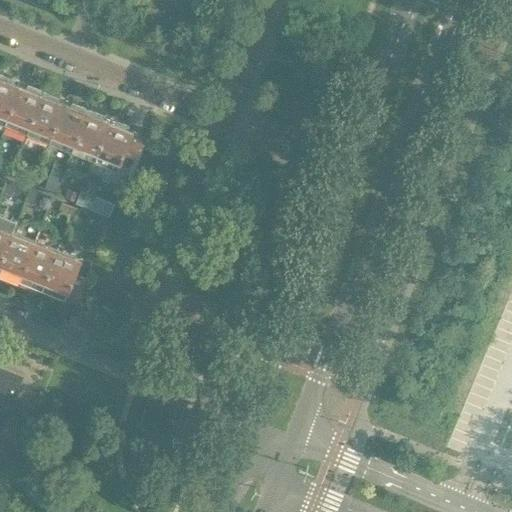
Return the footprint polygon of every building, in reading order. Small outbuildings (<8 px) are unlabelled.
[(14,80),(0,74),(0,120),(6,123),(21,85),(13,82),(14,80)] [(27,88),(21,85),(6,123),(28,132),(44,92),(29,86),(27,88)] [(270,89),(260,112),(260,113),(272,117),(281,93),(270,89)] [(59,98),(44,92),(28,132),(50,141),(65,103),(58,100),(59,98)] [(292,98),(281,93),(272,117),(283,121),(292,98)] [(304,102),(292,98),(283,121),(294,126),(304,102)] [(315,106),(304,102),(294,126),(305,130),(315,106)] [(72,106),(65,103),(50,141),(72,149),(88,109),(73,103),(72,106)] [(326,111),(315,106),(305,130),(316,135),(326,111)] [(103,116),(88,109),(72,149),(95,159),(110,121),(102,118),(103,116)] [(117,124),(110,121),(95,159),(118,168),(123,153),(132,130),(128,129),(129,126),(118,121),(117,124)] [(144,135),(132,130),(123,153),(134,157),(144,135)] [(257,154),(246,150),(237,174),(247,178),(257,154)] [(268,159),(257,154),(247,178),(258,182),(268,159)] [(279,163),(268,159),(258,182),(270,186),(279,163)] [(291,168),(279,163),(270,186),(281,191),(291,168)] [(302,172),(291,168),(281,191),(292,195),(302,172)] [(8,178),(3,190),(11,193),(16,181),(9,179),(8,178)] [(0,226),(0,260),(12,232),(0,226)] [(34,240),(12,232),(0,260),(0,270),(4,272),(3,274),(17,280),(34,240)] [(34,240),(17,280),(34,286),(35,283),(41,286),(56,249),(34,240)] [(80,259),(56,249),(41,286),(49,289),(47,292),(64,298),(65,296),(80,259)] [(74,274),(65,296),(76,300),(85,278),(74,274)] [(174,331),(165,355),(164,356),(176,361),(187,336),(174,331)] [(187,336),(176,361),(188,366),(198,340),(187,336)] [(198,340),(188,366),(199,370),(209,345),(198,340)] [(209,345),(199,370),(210,374),(220,349),(209,345)] [(220,349),(210,374),(221,378),(231,353),(220,349)] [(0,433),(23,375),(0,365),(0,433)] [(162,398),(150,393),(140,417),(152,422),(162,398)] [(174,402),(162,398),(152,422),(164,427),(174,402)] [(185,406),(174,402),(164,427),(175,431),(185,406)] [(196,411),(185,406),(175,431),(186,436),(196,411)] [(206,415),(196,411),(186,436),(197,440),(206,415)]
